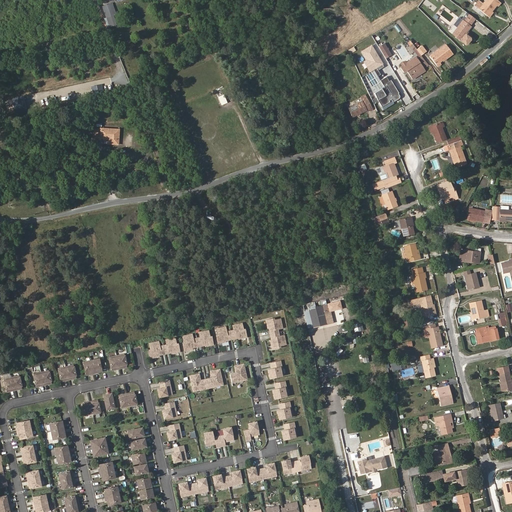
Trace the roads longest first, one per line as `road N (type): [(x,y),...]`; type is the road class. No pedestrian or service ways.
road 1 (residential): [(511,32),(401,115),(320,148),(191,189),(0,221)]
road 2 (residential): [(141,375),(244,352),(256,365),(268,452),(164,475)]
road 3 (residential): [(24,511),(3,412),(68,392)]
road 4 (residential): [(458,361),(438,230)]
road 5 (residential): [(68,392),(94,511)]
